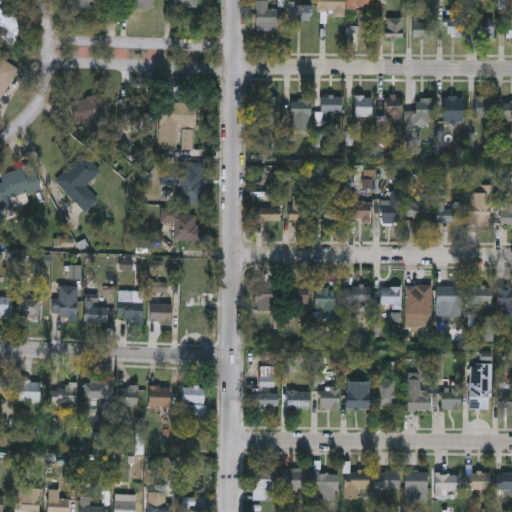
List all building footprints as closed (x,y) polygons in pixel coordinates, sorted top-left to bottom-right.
[(90,10),(73,12),(70,0),(102,0),(89,2),(90,10)] [(154,0),(154,8),(123,8),(123,0),(154,0)] [(199,0),(167,0),(168,9),(200,9),(199,0)] [(256,30),(256,0),(268,0),(268,9),(280,9),(280,30),(256,30)] [(318,10),(318,0),(373,0),(373,10),(345,10),(345,17),(333,17),(333,10),(318,10)] [(312,4),(312,21),(289,21),(289,4),(312,4)] [(0,16),(17,16),(18,43),(0,43),(0,16)] [(386,17),(403,17),(403,39),(386,39),(386,17)] [(494,17),(494,38),(470,38),(470,17),(494,17)] [(463,37),(447,37),(447,19),(463,19),(463,37)] [(412,21),(434,21),(434,39),(412,39),(412,21)] [(0,58),(17,66),(0,103),(0,58)] [(109,118),(76,125),(70,101),(104,94),(109,118)] [(372,116),(354,116),(354,95),(372,95),(372,116)] [(279,96),(279,127),(261,127),(261,96),(279,96)] [(342,97),(342,112),(328,112),(328,121),(319,120),(320,96),(342,97)] [(401,117),(384,117),(384,96),(401,96),(401,117)] [(463,96),(463,121),(442,121),(442,96),(463,96)] [(476,117),(476,96),(493,96),(493,117),(476,117)] [(147,128),(119,127),(119,98),(148,98),(147,128)] [(310,98),(310,129),(290,129),(290,98),(310,98)] [(433,98),(433,125),(414,125),(414,98),(433,98)] [(511,119),(503,119),(503,99),(511,99),(511,119)] [(197,125),(177,124),(176,149),(159,149),(161,102),(198,104),(197,125)] [(85,186),(98,199),(85,212),(55,182),(83,154),(100,171),(85,186)] [(8,198),(0,199),(0,182),(2,182),(0,174),(33,165),(40,189),(25,193),(28,202),(10,207),(8,198)] [(205,169),(205,203),(177,203),(177,186),(161,186),(161,169),(205,169)] [(381,201),(390,201),(390,191),(400,191),(400,224),(381,224),(381,201)] [(312,225),(291,225),(291,193),(312,193),(312,225)] [(406,201),(417,201),(417,193),(430,193),(430,227),(417,227),(417,220),(406,220),(406,201)] [(491,193),(491,225),(469,225),(469,193),(491,193)] [(323,223),(323,197),(342,197),(342,223),(323,223)] [(370,220),(349,220),(349,202),(370,202),(370,220)] [(436,202),(461,202),(461,226),(436,226),(436,202)] [(511,225),(500,225),(500,203),(511,203),(511,225)] [(200,240),(174,240),(174,223),(161,223),(161,208),(180,208),(180,214),(200,214),(200,240)] [(286,285),(309,285),(309,303),(286,303),(286,285)] [(371,303),(346,303),(346,285),(371,285),(371,303)] [(431,285),(431,326),(406,326),(406,285),(431,285)] [(460,306),(437,306),(437,285),(460,285),(460,306)] [(467,285),(491,285),(491,303),(467,303),(467,285)] [(315,286),(337,286),(337,308),(315,308),(315,286)] [(401,287),(401,305),(380,305),(380,287),(401,287)] [(511,287),(511,317),(499,317),(499,287),(511,287)] [(185,327),(185,290),(201,290),(201,305),(208,305),(208,327),(185,327)] [(143,291),(142,323),(118,322),(119,291),(143,291)] [(255,293),(277,293),(277,311),(255,311),(255,293)] [(0,311),(0,296),(12,296),(13,318),(1,318),(1,311),(0,311)] [(41,298),(41,319),(21,319),(21,298),(41,298)] [(77,319),(52,319),(52,299),(77,299),(77,319)] [(172,303),(172,324),(150,324),(150,303),(172,303)] [(84,323),(84,305),(107,305),(107,323),(84,323)] [(491,363),(491,408),(469,408),(469,363),(491,363)] [(261,387),(259,366),(275,365),(277,385),(261,387)] [(0,378),(9,378),(9,394),(0,394),(0,378)] [(431,410),(407,410),(407,378),(431,378),(431,410)] [(399,408),(375,408),(375,379),(399,379),(399,408)] [(440,408),(440,379),(461,379),(461,408),(440,408)] [(39,380),(39,401),(19,401),(19,380),(39,380)] [(84,399),(84,380),(106,380),(106,399),(84,399)] [(370,381),(370,408),(346,408),(346,381),(370,381)] [(77,403),(51,403),(51,382),(77,382),(77,403)] [(139,405),(115,405),(115,385),(139,385),(139,405)] [(170,407),(148,407),(148,386),(170,386),(170,407)] [(205,387),(205,404),(181,404),(181,387),(205,387)] [(340,387),(340,408),(320,408),(320,387),(340,387)] [(310,390),(310,408),(287,408),(287,390),(310,390)] [(279,393),(279,407),(252,407),(252,393),(279,393)] [(499,393),(511,393),(511,408),(499,408),(499,393)] [(253,499),(253,468),(277,468),(277,488),(269,488),(269,499),(253,499)] [(307,488),(284,488),(284,468),(307,468),(307,488)] [(368,470),(368,487),(357,487),(357,497),(343,497),(343,470),(368,470)] [(398,472),(397,491),(375,490),(376,471),(398,472)] [(427,471),(427,498),(404,498),(404,471),(427,471)] [(465,488),(465,471),(489,471),(489,488),(465,488)] [(337,472),(337,498),(313,498),(313,472),(337,472)] [(511,472),(511,489),(495,489),(495,472),(511,472)] [(434,490),(434,473),(460,473),(460,490),(434,490)] [(15,511),(15,487),(39,487),(39,511),(15,511)] [(136,511),(114,511),(114,495),(126,495),(126,501),(136,501),(136,511)] [(102,511),(79,511),(79,496),(91,496),(91,505),(102,505),(102,511)] [(173,496),(173,511),(147,511),(147,496),(173,496)] [(46,511),(46,497),(68,497),(68,511),(46,511)] [(203,509),(203,511),(183,511),(183,499),(194,499),(194,509),(203,509)]
